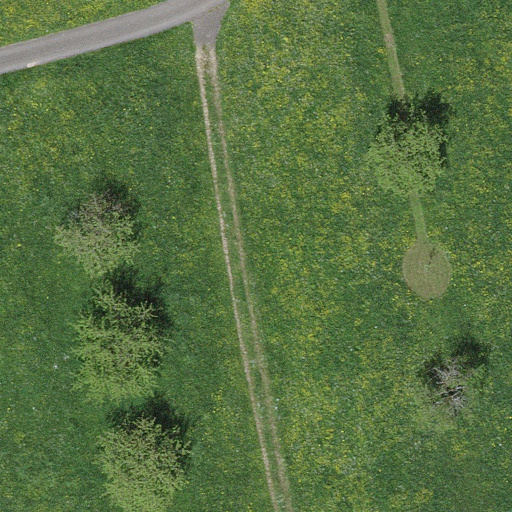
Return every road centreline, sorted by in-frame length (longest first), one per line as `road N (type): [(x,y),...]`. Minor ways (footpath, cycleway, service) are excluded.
road 1 (track): [(291,511),(205,7)]
road 2 (track): [(214,0),(0,63)]
